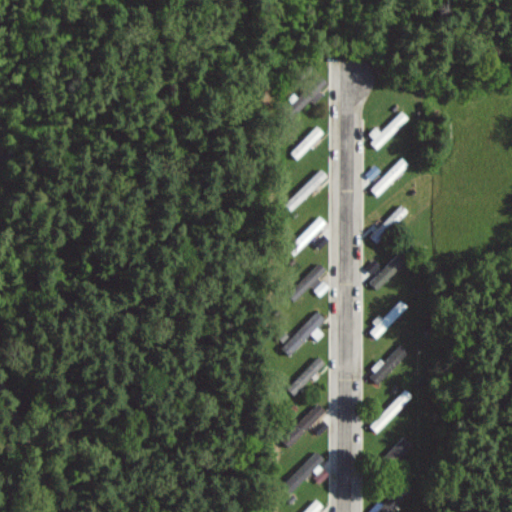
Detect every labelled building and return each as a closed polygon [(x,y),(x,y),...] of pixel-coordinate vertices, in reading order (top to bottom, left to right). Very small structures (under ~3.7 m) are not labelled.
[(311,97),(304,89),(292,101),(300,108),(311,97)] [(409,116),(402,109),(382,131),(376,126),(367,135),(380,147),(409,116)] [(324,131),(317,124),(291,151),(298,158),(324,131)] [(371,188),(378,195),(409,163),(402,156),(371,188)] [(296,205),(328,175),(322,168),(289,198),(296,205)] [(409,210),(402,203),(369,234),(377,241),(409,210)] [(302,245),(326,222),(319,215),(295,238),(302,245)] [(376,289),(405,261),(397,252),(367,280),(376,289)] [(326,269),(320,262),(297,283),(304,290),(311,284),(320,294),(328,287),(318,276),(326,269)] [(407,306),(399,298),(368,328),(375,336),(407,306)] [(324,333),(317,326),(326,318),(319,310),(280,346),(288,355),(311,333),(317,339),(324,333)] [(405,349),(399,344),(384,361),(381,359),(367,374),(376,382),(405,349)] [(376,431),(410,394),(403,388),(369,425),(376,431)] [(325,409),(318,402),(298,423),(306,430),(325,409)] [(295,488),(325,457),(316,449),(287,480),(295,488)] [(316,511),(324,505),(317,498),(302,511),(316,511)] [(382,504),(378,500),(366,511),(387,511),(394,505),(387,498),(382,504)]
